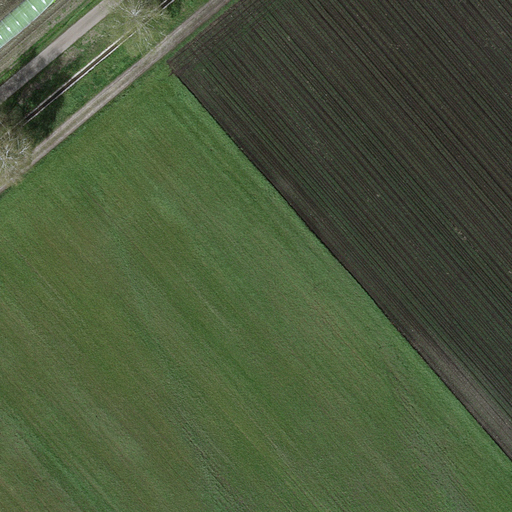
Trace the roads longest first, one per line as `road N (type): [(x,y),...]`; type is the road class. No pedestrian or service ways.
road 1 (track): [(219,0),(0,183)]
road 2 (track): [(0,106),(122,0)]
